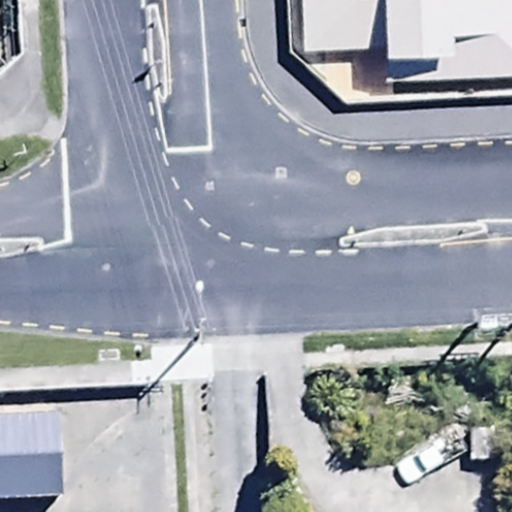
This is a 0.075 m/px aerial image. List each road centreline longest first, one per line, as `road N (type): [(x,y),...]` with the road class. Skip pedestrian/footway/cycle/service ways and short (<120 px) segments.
road 1 (tertiary): [(511,241),(261,258),(176,224)]
road 2 (tertiary): [(164,0),(176,224)]
road 3 (residential): [(176,224),(0,250)]
